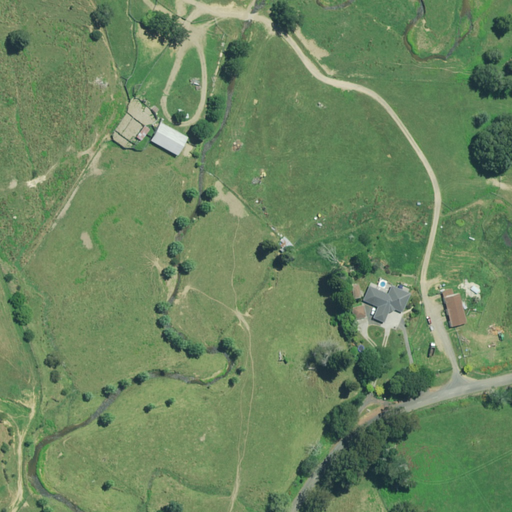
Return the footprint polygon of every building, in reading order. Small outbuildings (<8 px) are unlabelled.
[(186,138),(159,123),(150,141),(176,156),(186,138)] [(149,129),(143,126),(135,138),(141,142),(149,129)] [(394,310),(402,313),(409,294),(386,285),(384,290),(369,284),(362,301),(377,307),(372,319),(383,323),(387,313),(388,313),(389,313),(390,313),(391,313),(391,312),(392,312),(393,312),(393,311),(394,310)] [(356,285),(348,287),(351,299),(359,298),(356,285)] [(452,296),(450,289),(440,292),(450,327),(464,323),(457,294),(452,296)] [(364,317),(362,305),(349,308),(352,320),(364,317)]
